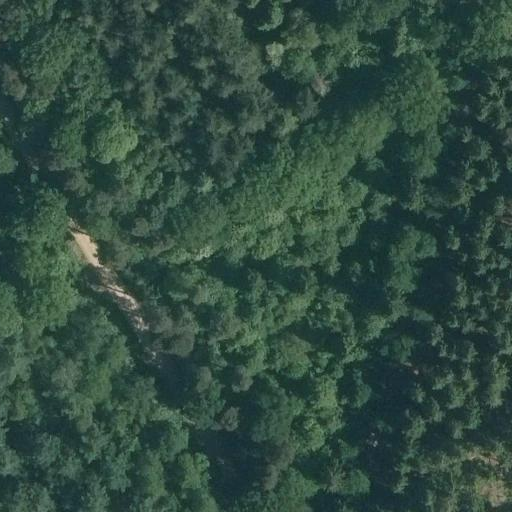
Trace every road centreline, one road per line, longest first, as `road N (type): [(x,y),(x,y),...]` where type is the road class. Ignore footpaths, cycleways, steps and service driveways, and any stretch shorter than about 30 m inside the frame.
road 1 (track): [(472,0),(445,50),(415,248),(355,511)]
road 2 (track): [(0,108),(258,511)]
